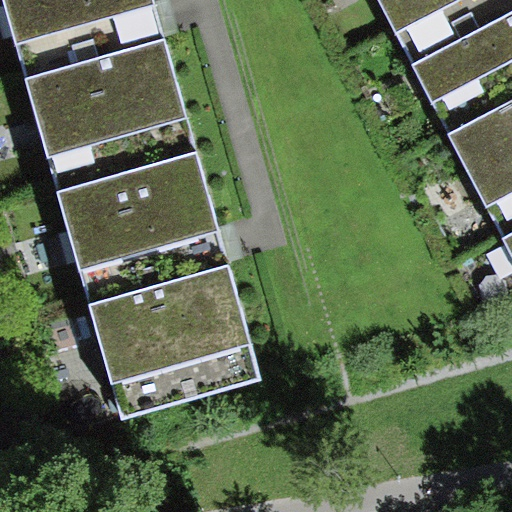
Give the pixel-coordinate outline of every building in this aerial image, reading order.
[(0,0),(0,51),(37,175),(172,137),(130,0),(0,0)] [(511,0),(367,0),(450,149),(511,114),(511,0)] [(511,114),(450,149),(511,284),(511,114)] [(37,175),(100,399),(235,361),(172,137),(37,175)] [(491,391),(404,410),(418,473),(505,455),(491,391)]
